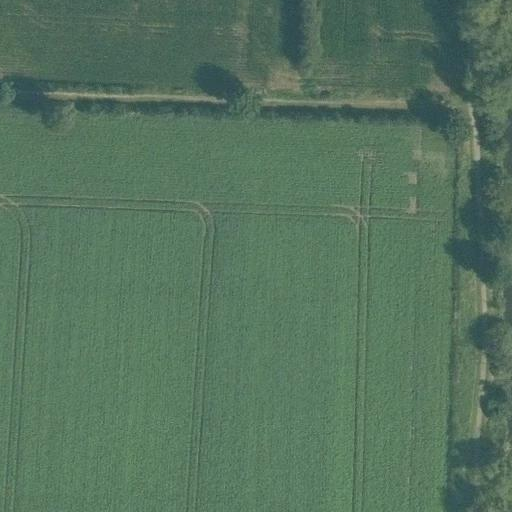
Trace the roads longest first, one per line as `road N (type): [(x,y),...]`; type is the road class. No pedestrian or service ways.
road 1 (track): [(475,511),(483,308),(471,0)]
road 2 (track): [(473,106),(0,97)]
